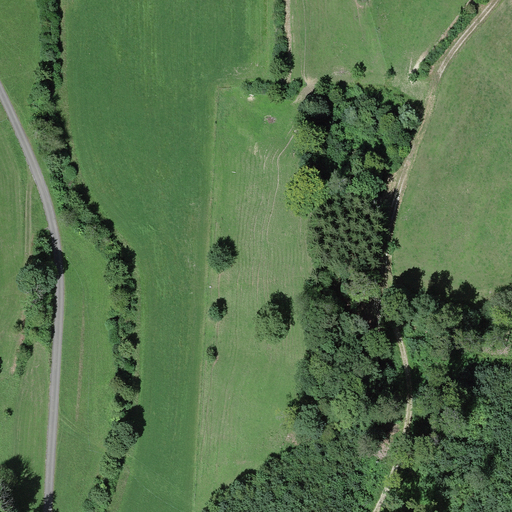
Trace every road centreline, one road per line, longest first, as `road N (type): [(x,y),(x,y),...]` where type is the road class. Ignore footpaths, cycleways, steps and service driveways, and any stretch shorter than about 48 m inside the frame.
road 1 (track): [(0,95),(57,246),(45,511)]
road 2 (track): [(376,511),(408,425),(410,396),(384,266),(416,140)]
